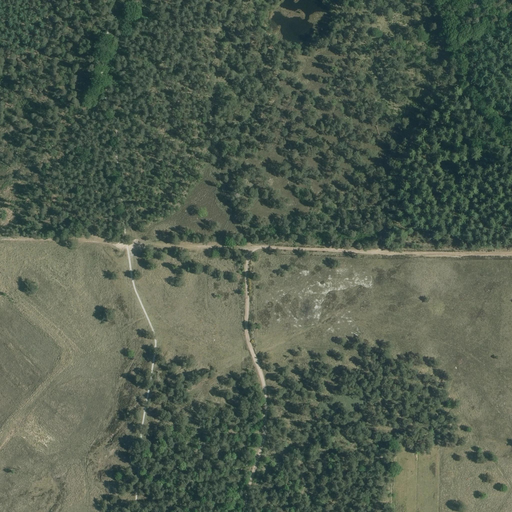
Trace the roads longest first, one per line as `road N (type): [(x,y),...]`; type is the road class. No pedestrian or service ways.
road 1 (track): [(382,252),(399,164),(455,81),(456,52),(473,34),(511,17)]
road 2 (track): [(245,511),(266,397),(247,336),(248,248)]
road 3 (track): [(219,248),(231,211),(210,124),(214,0)]
road 4 (track): [(0,237),(219,248)]
road 5 (track): [(248,248),(382,252)]
road 6 (track): [(382,252),(511,253)]
road 7 (track): [(0,155),(93,237)]
